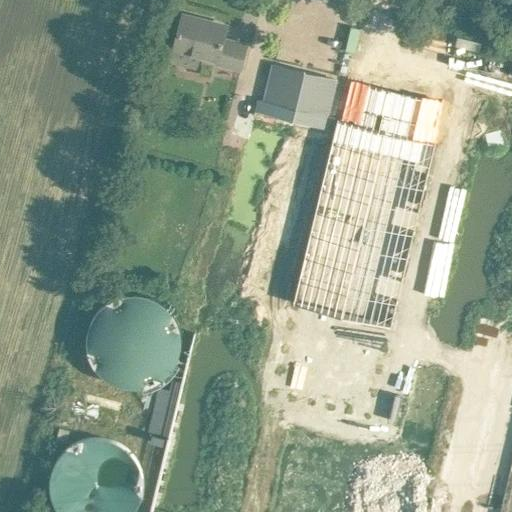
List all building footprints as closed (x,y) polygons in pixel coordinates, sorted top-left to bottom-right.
[(217,60),(217,63),(241,69),(247,45),(224,39),(227,28),(203,22),(203,19),(183,14),(174,49),(217,60)] [(338,118),(294,303),(391,327),(435,142),(420,138),(429,99),(363,83),(354,122),(338,118)] [(93,364),(98,373),(106,381),(114,386),(124,390),(135,391),(145,389),(155,385),(163,378),(170,370),(174,361),(177,351),(176,340),(173,330),(168,321),(161,314),(152,308),(142,305),(132,304),(121,305),(112,310),(103,316),(96,324),(92,333),(90,344),(90,354),(93,364)] [(290,401),(267,511),(417,511),(434,432),(364,418),(364,416),(290,401)] [(84,438),(79,440),(74,442),(69,445),(65,448),(62,451),(58,455),(55,460),(53,464),(51,469),(50,474),(49,479),(49,485),(49,490),(50,495),(52,500),(54,505),(56,509),(58,511),(134,511),(136,510),(138,505),(140,501),(142,496),(143,491),(144,485),(143,480),(143,475),(142,470),(140,465),(137,460),(135,456),(131,452),(128,448),(124,445),(119,442),(114,440),(109,438),(104,437),(99,436),(94,436),(89,437),(84,438)]
